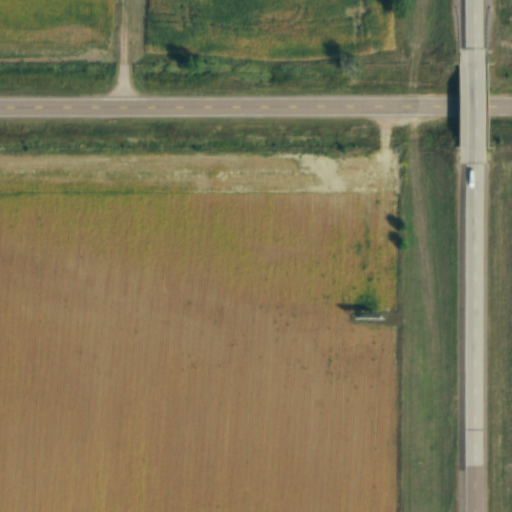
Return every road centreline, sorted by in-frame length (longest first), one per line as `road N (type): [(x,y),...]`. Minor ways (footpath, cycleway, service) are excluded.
road 1 (tertiary): [(0,100),(511,99)]
road 2 (motorway): [(470,162),(469,511)]
road 3 (motorway): [(470,42),(470,162)]
